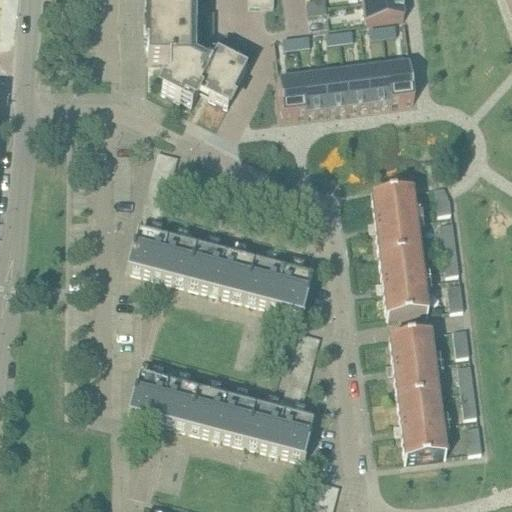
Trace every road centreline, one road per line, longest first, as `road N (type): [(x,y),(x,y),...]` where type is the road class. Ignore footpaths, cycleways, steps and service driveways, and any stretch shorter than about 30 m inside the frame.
road 1 (residential): [(358,511),(327,219),(124,111),(101,111)]
road 2 (unclassified): [(0,304),(19,109)]
road 3 (residential): [(101,279),(101,111)]
